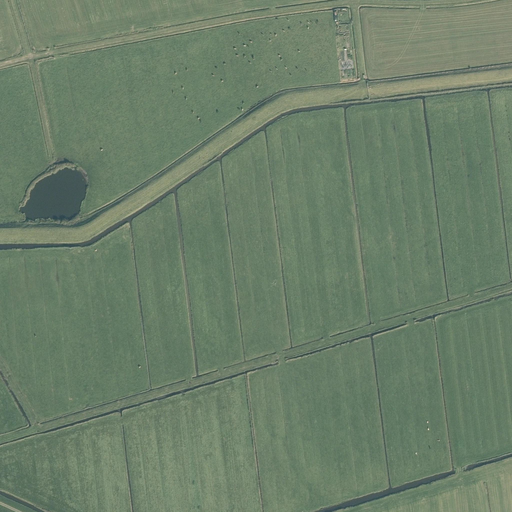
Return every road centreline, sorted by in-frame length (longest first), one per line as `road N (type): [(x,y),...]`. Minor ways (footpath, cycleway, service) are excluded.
road 1 (track): [(0,440),(511,286)]
road 2 (track): [(0,65),(353,1)]
road 3 (track): [(13,0),(51,160)]
